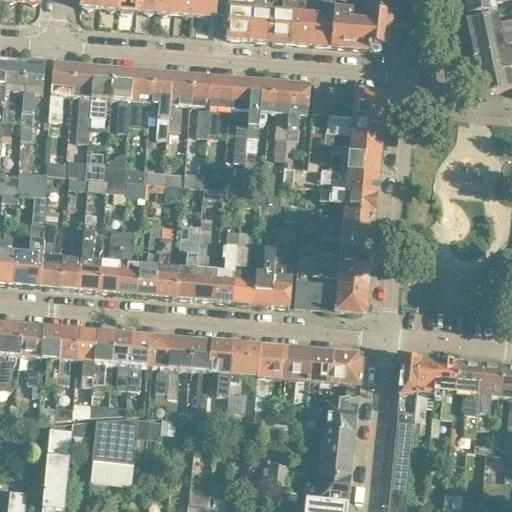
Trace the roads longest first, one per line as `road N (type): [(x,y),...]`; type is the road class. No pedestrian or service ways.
road 1 (residential): [(388,339),(0,307)]
road 2 (residential): [(406,76),(55,47)]
road 3 (residential): [(388,339),(406,76)]
road 4 (residential): [(369,511),(388,339)]
road 5 (residential): [(511,351),(388,339)]
